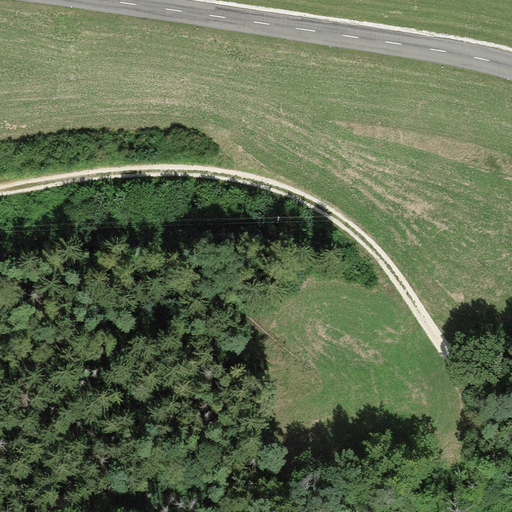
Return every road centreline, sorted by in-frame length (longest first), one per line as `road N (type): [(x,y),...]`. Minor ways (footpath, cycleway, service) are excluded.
road 1 (track): [(0,197),(114,171),(297,199),(351,232),(476,386),(511,409)]
road 2 (tertiary): [(86,0),(408,46),(511,70)]
